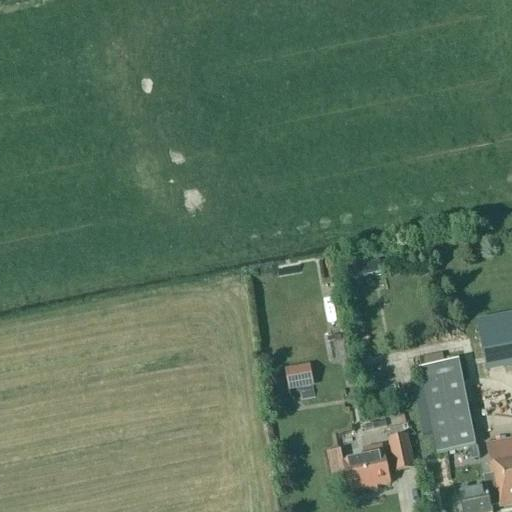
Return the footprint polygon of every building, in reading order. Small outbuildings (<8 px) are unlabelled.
[(380,262),(347,269),(350,281),(383,274),(380,262)] [(511,324),(481,330),(490,378),(511,373),(511,324)] [(420,370),(436,456),(475,448),(458,362),(420,370)] [(288,392),(313,387),(309,365),(284,370),(288,392)] [(387,441),(394,474),(414,471),(407,437),(387,441)] [(511,440),(486,446),(493,476),(484,478),(486,490),(460,495),(463,511),(491,511),(491,509),(499,507),(499,509),(511,506),(511,440)] [(383,456),(381,448),(364,452),(365,460),(343,464),(341,451),(327,454),(332,480),(346,477),(349,494),(390,485),(384,456),(383,456)]
